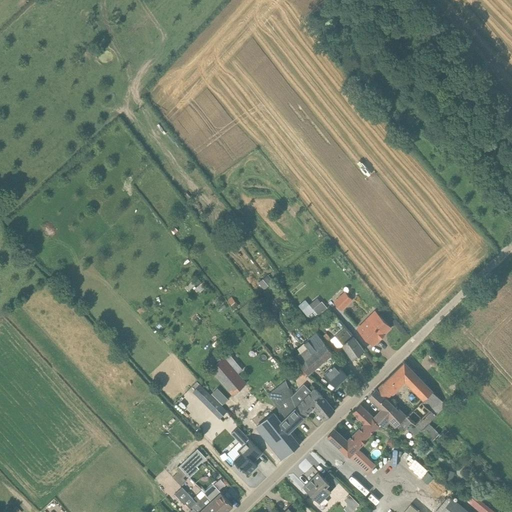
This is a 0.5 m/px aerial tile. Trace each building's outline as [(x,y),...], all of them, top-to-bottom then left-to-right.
[(268,275),(257,284),(262,291),(273,282),(268,275)] [(284,292),(271,301),(276,308),(289,299),(284,292)] [(345,292),(334,302),(342,311),(353,300),(345,292)] [(231,305),(235,302),(231,297),(227,301),(231,305)] [(318,316),(327,308),(321,302),(313,309),(318,316)] [(390,327),(383,320),(374,311),(357,328),(373,344),(390,327)] [(364,350),(353,336),(348,331),(339,339),(342,344),(353,358),(364,350)] [(301,366),(307,372),(309,374),(319,366),(333,353),(321,339),(316,333),(297,349),(307,361),(301,366)] [(321,339),(333,353),(339,349),(327,334),(321,339)] [(246,383),(238,374),(225,358),(219,351),(210,359),(215,364),(210,369),(233,397),(246,383)] [(225,358),(238,374),(243,370),(230,355),(225,358)] [(301,378),(307,372),(301,366),(297,361),(291,366),(301,378)] [(422,399),(405,415),(412,422),(432,441),(440,433),(429,423),(447,405),(433,391),(405,362),(376,389),(387,399),(393,393),(393,394),(405,382),(422,399)] [(336,364),(325,374),(336,385),(347,375),(336,364)] [(296,407),(296,406),(292,395),(286,381),(268,395),(278,407),(279,411),(282,413),(286,417),(282,421),(275,413),(274,414),(269,407),(252,420),(258,428),(258,427),(282,457),(289,452),(290,453),(300,445),(289,431),(304,416),(296,407)] [(292,395),(296,406),(296,407),(304,416),(314,406),(326,419),(334,411),(313,389),(311,391),(303,383),(292,395)] [(199,398),(201,397),(215,411),(220,406),(200,385),(193,392),(199,398)] [(473,392),(467,385),(454,397),(461,404),(473,392)] [(217,388),(211,393),(222,405),(228,399),(217,388)] [(395,427),(396,426),(403,432),(412,422),(405,415),(398,409),(398,410),(387,399),(376,389),(369,396),(381,408),(374,416),(384,426),(389,421),(395,427)] [(367,438),(380,425),(360,405),(353,411),(366,424),(348,442),(335,429),(328,436),(344,453),(348,456),(349,455),(350,457),(368,439),(367,438)] [(226,412),(220,406),(214,413),(220,419),(226,412)] [(397,442),(392,437),(387,442),(392,447),(397,442)] [(241,468),(242,467),(249,474),(258,465),(254,461),(262,453),(249,439),(242,446),(238,450),(240,453),(233,460),(241,468)] [(193,461),(202,453),(198,449),(189,457),(193,461)] [(195,463),(193,461),(189,457),(179,466),(185,473),(195,463)] [(187,474),(185,473),(179,466),(177,469),(179,471),(173,477),(181,486),(186,481),(183,478),(187,474)] [(455,472),(447,470),(444,479),(452,482),(455,472)] [(428,472),(421,479),(427,485),(434,478),(428,472)] [(330,484),(326,480),(319,473),(304,487),(320,503),(332,491),(327,487),(330,484)] [(504,482),(498,487),(504,494),(510,488),(504,482)] [(226,498),(221,491),(215,485),(207,492),(205,494),(221,511),(225,511),(233,505),(226,498)] [(193,498),(188,492),(182,487),(175,494),(180,499),(185,504),(186,503),(192,510),(189,511),(205,511),(193,499),(193,498)] [(221,511),(205,494),(202,491),(193,498),(193,499),(205,511),(221,511)] [(466,500),(480,511),(487,511),(489,510),(471,495),(466,500)] [(353,511),(359,504),(351,497),(345,503),(353,511)] [(404,511),(469,511),(452,497),(450,501),(447,498),(435,511),(420,511),(411,504),(404,511)]
